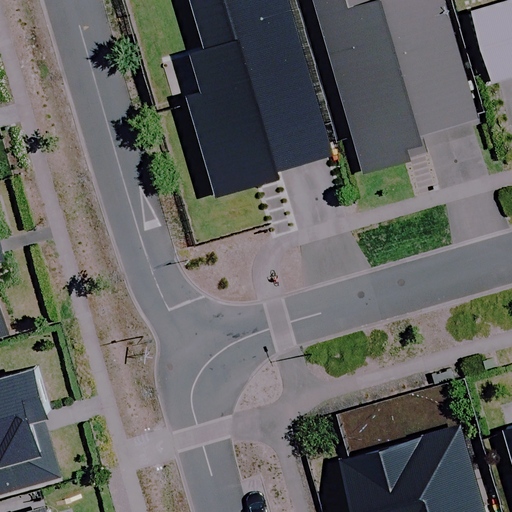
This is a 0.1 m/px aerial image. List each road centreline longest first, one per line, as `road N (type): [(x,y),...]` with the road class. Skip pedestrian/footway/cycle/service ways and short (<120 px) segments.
road 1 (residential): [(69,0),(147,269),(205,356)]
road 2 (residential): [(205,356),(231,341),(511,262)]
road 3 (residential): [(220,511),(192,407),(205,356)]
